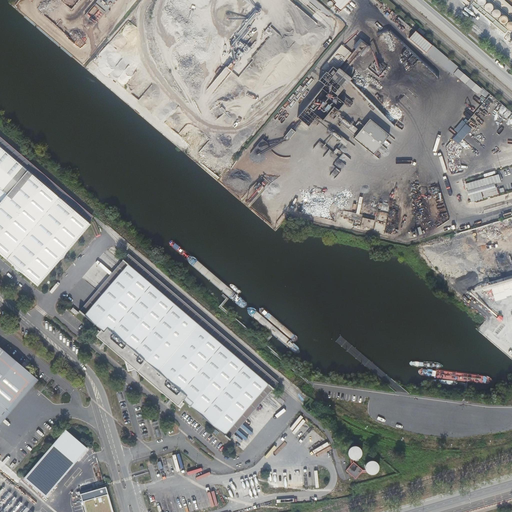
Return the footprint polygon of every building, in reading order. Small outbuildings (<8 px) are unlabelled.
[(96,23),(115,0),(95,0),(84,14),(96,23)] [(327,0),(326,1),(340,12),(348,0),(327,0)] [(486,3),(485,4),(484,4),(484,5),(483,6),(483,7),(483,8),(484,9),(485,10),(486,11),(488,11),(489,11),(490,10),(491,9),(491,8),(491,6),(491,5),(490,4),(489,3),(487,3),(486,3)] [(265,33),(272,35),(274,29),(268,26),(265,33)] [(476,93),(482,86),(412,31),(406,38),(476,93)] [(345,45),(349,48),(351,46),(361,55),(369,46),(358,37),(352,44),(348,41),(345,45)] [(335,97),(350,77),(336,66),(334,69),(328,65),(323,71),(322,70),(315,79),(321,83),(319,86),(329,94),(329,92),(335,97)] [(305,116),(302,123),(307,125),(310,119),(305,116)] [(351,138),(373,153),(387,133),(366,118),(351,138)] [(457,132),(451,139),(457,144),(471,128),(461,120),(453,129),(457,132)] [(288,138),(294,131),(289,127),(283,134),(288,138)] [(0,146),(90,224),(91,223),(89,221),(91,218),(0,139),(0,146)] [(90,224),(0,146),(0,188),(6,194),(0,202),(0,253),(37,285),(90,224)] [(498,174),(465,182),(469,201),(497,195),(494,182),(499,181),(498,174)] [(299,194),(291,203),(295,207),(303,198),(299,194)] [(79,309),(84,314),(128,262),(269,383),(225,434),(230,438),(278,381),(129,253),(80,309),(80,308),(79,309)] [(128,262),(84,314),(101,329),(100,330),(98,328),(94,332),(96,334),(125,359),(128,369),(135,368),(178,405),(179,404),(180,406),(184,402),(182,400),(183,399),(225,434),(269,383),(128,262)] [(482,286),(483,290),(507,283),(510,290),(511,289),(511,274),(490,281),(490,283),(482,286)] [(0,423),(38,379),(0,347),(0,423)] [(352,459),(354,459),(357,458),(359,457),(361,455),(361,452),(360,449),(359,447),(357,445),(354,445),(351,446),(349,447),(347,450),(347,452),(348,455),(349,457),(352,459)] [(369,473),(372,474),(375,473),(377,472),(378,469),(379,467),(378,464),(377,462),(374,460),(372,460),(369,460),(367,462),(365,464),(365,467),(365,470),(367,472),(369,473)] [(346,470),(355,479),(363,470),(353,462),(346,470)]
